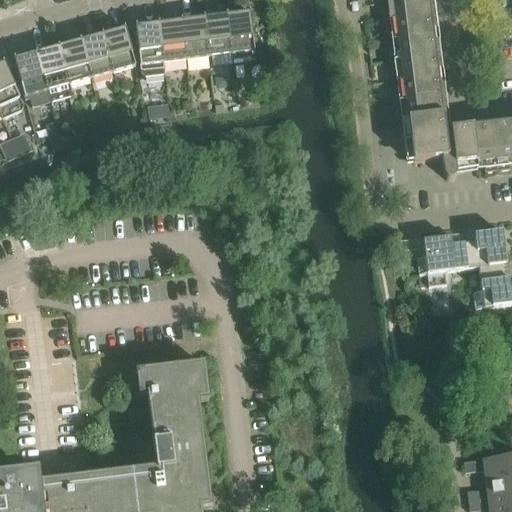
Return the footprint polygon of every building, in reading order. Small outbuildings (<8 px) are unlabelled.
[(511,126),(445,135),(427,0),(405,0),(392,2),(393,10),(383,11),(386,37),(396,36),(398,51),(388,52),(391,77),(401,76),(403,91),(393,92),(396,119),(407,118),(413,167),(441,163),(443,179),(443,180),(444,181),(446,183),(447,184),(448,184),(450,184),(453,183),(454,183),(454,182),(455,180),(456,179),(456,177),(455,170),(483,166),(484,176),(510,173),(509,163),(511,162),(511,126)] [(231,57),(232,67),(256,64),(249,14),(248,15),(248,16),(227,19),(231,57)] [(231,57),(227,19),(227,18),(227,17),(225,17),(226,19),(204,22),(208,60),(231,57)] [(180,25),(185,63),(208,60),(204,22),(204,20),(203,20),(203,22),(182,25),(182,23),(180,23),(180,25)] [(185,63),(180,25),(159,27),(164,66),(185,63)] [(164,66),(159,27),(159,26),(158,26),(158,28),(136,30),(136,28),(135,29),(141,77),(145,80),(165,77),(164,66)] [(102,37),(112,76),(135,69),(124,31),(123,31),(124,33),(103,38),(102,37)] [(80,43),(90,82),(112,76),(102,37),(101,37),(102,39),(81,45),(80,43)] [(58,49),(68,88),(90,82),(80,43),(79,43),(80,45),(59,51),(58,49)] [(36,55),(46,94),(68,88),(58,49),(57,49),(58,51),(37,57),(36,55)] [(46,94),(36,55),(35,55),(36,57),(15,63),(14,61),(13,61),(24,100),(46,94)] [(0,114),(3,122),(21,114),(23,110),(3,65),(2,66),(3,67),(0,68),(0,114)] [(2,143),(7,165),(34,160),(29,138),(2,143)] [(466,274),(478,272),(506,268),(502,235),(474,239),(475,247),(463,249),(466,274)] [(466,274),(463,249),(451,250),(450,242),(422,245),(424,262),(416,263),(418,280),(427,279),(428,291),(446,289),(444,276),(466,274)] [(506,268),(478,272),(481,295),(473,296),(475,313),(476,313),(476,317),(468,318),(469,325),(482,323),(481,312),(511,308),(506,268)] [(0,511),(199,511),(199,501),(209,500),(196,394),(206,393),(203,368),(177,371),(178,380),(136,386),(138,400),(146,399),(155,472),(88,481),(88,483),(73,485),(73,483),(63,484),(60,464),(83,461),(66,318),(9,325),(24,456),(22,456),(24,468),(48,465),(50,485),(37,487),(37,489),(19,491),(18,484),(0,486),(0,511)] [(483,475),(485,484),(511,480),(511,460),(463,466),(464,477),(483,475)] [(511,480),(485,484),(486,494),(467,496),(468,506),(511,500),(511,480)] [(511,511),(511,500),(468,506),(468,511),(511,511)]
